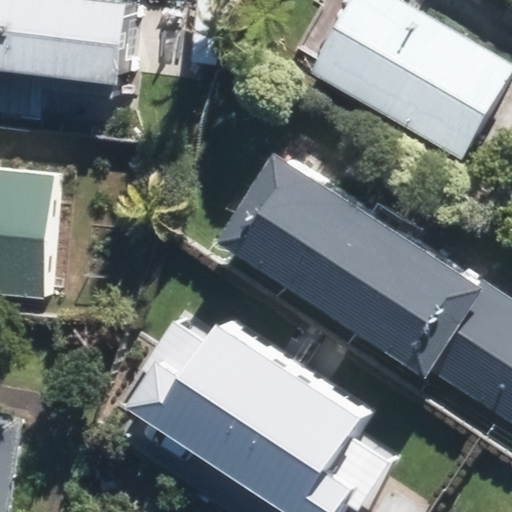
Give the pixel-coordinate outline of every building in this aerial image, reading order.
[(8,0),(8,3),(0,2),(0,105),(53,112),(56,84),(120,91),(130,0),(8,0)] [(353,0),(315,65),(463,150),(467,144),(500,163),(506,154),(511,143),(511,83),(505,79),(511,66),(511,55),(416,0),(353,0)] [(225,226),(511,415),(511,289),(493,277),(497,274),(285,134),(225,226)] [(29,511),(49,401),(0,397),(0,511),(29,511)] [(507,511),(493,503),(487,511),(507,511)]
